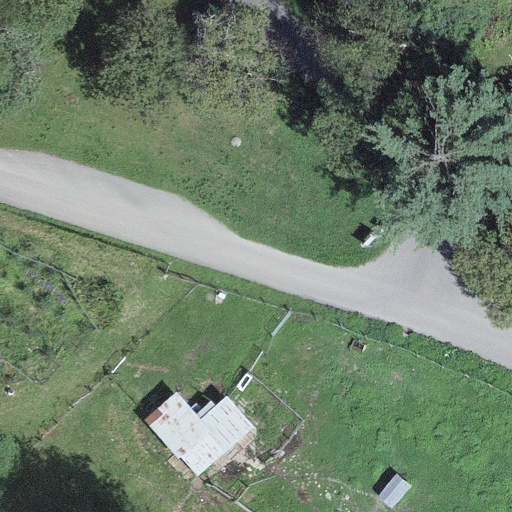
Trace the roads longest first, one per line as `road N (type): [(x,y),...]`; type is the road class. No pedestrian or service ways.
road 1 (track): [(511,341),(0,187)]
road 2 (track): [(481,326),(417,168),(260,0)]
